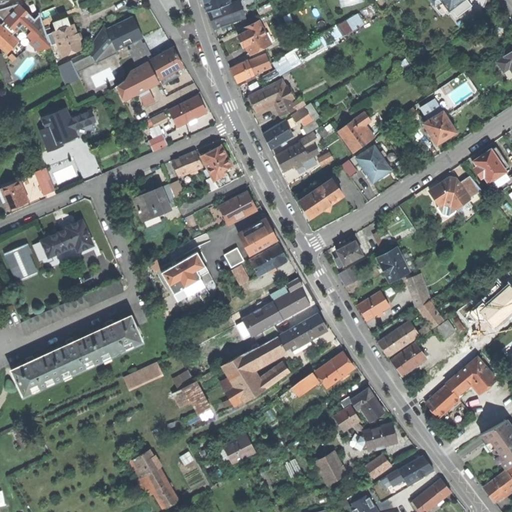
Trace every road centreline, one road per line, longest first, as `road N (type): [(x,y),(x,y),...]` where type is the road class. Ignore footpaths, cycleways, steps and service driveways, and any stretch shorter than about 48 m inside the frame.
road 1 (residential): [(482,511),(387,389),(304,249)]
road 2 (residential): [(0,226),(237,121)]
road 3 (track): [(351,334),(265,396),(176,444),(169,460),(180,487)]
road 4 (residential): [(511,116),(304,249)]
road 5 (residential): [(304,249),(237,121)]
